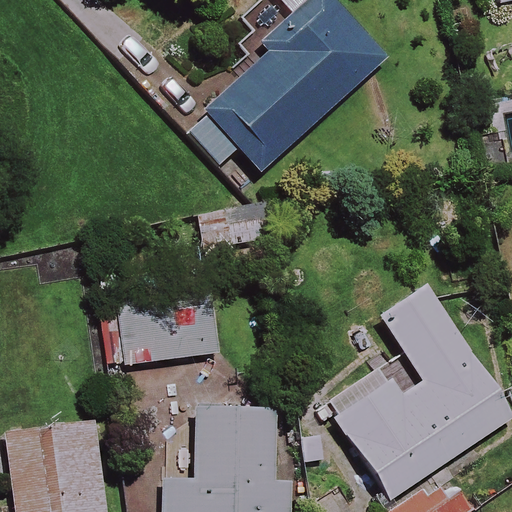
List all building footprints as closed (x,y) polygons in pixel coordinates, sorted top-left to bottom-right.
[(379,64),(321,0),(259,0),(237,20),(269,56),(182,134),(213,169),(232,152),(255,177),(379,64)] [(511,3),(511,0),(492,0),(495,8),(511,3)] [(258,241),(251,219),(193,238),(200,260),(258,241)] [(507,422),(421,290),(375,320),(419,387),(396,402),(376,372),(320,408),(383,503),(507,422)] [(210,358),(203,298),(102,308),(108,369),(210,358)] [(267,475),(268,416),(194,415),(193,479),(161,479),(160,511),(285,511),(286,475),(267,475)] [(100,511),(89,428),(0,439),(0,453),(7,511),(100,511)] [(467,511),(444,476),(388,511),(467,511)]
